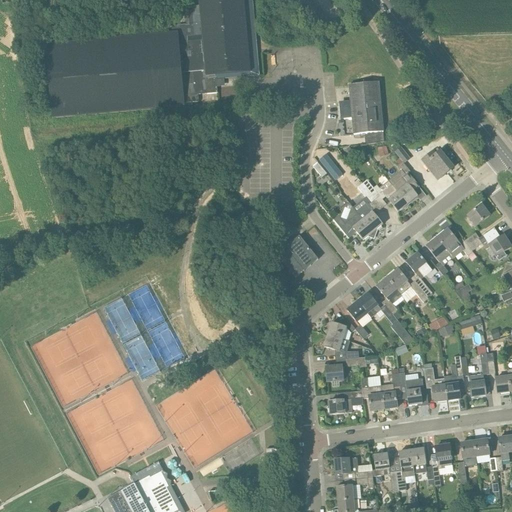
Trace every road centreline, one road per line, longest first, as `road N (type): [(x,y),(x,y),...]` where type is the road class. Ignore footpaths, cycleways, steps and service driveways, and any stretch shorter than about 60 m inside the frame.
road 1 (residential): [(511,414),(310,441)]
road 2 (secondary): [(506,156),(380,0)]
road 3 (residential): [(310,441),(301,321),(358,273)]
road 4 (residential): [(358,273),(310,209),(305,162),(317,101)]
road 5 (residential): [(358,273),(480,175)]
